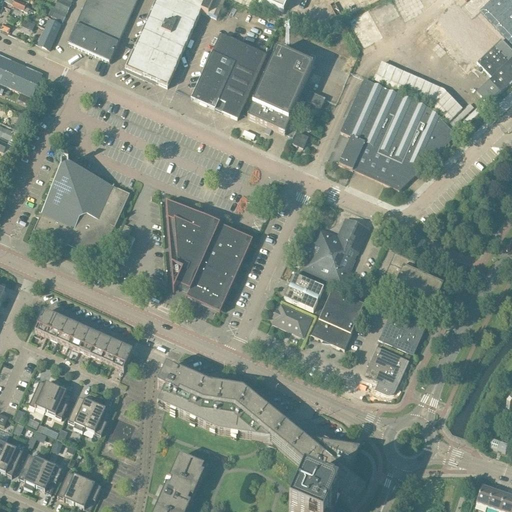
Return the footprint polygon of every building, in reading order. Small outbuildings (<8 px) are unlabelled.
[(66,16),(71,5),(62,1),(59,0),(55,10),(55,11),(66,16)] [(110,65),(138,0),(87,0),(67,46),(110,65)] [(167,90),(201,14),(217,21),(225,3),(218,0),(157,0),(125,71),(167,90)] [(251,0),(283,13),(289,0),(251,0)] [(511,0),(492,0),(479,12),(511,46),(511,0)] [(18,10),(21,4),(15,1),(14,3),(12,7),(18,10)] [(24,13),(26,7),(21,4),(18,10),(24,13)] [(63,24),(66,16),(55,11),(52,19),(63,24)] [(49,52),(60,29),(48,24),(38,47),(49,52)] [(9,34),(11,29),(3,26),(1,30),(9,34)] [(237,122),(269,52),(261,48),(258,54),(220,37),(191,101),(237,122)] [(511,53),(501,42),(497,47),(478,66),(491,80),(477,94),(489,107),(511,83),(511,53)] [(290,120),(313,69),(277,53),(253,108),(247,120),(285,137),(292,121),(290,120)] [(0,85),(10,63),(0,58),(0,85)] [(15,93),(26,70),(10,63),(0,85),(0,86),(6,89),(11,91),(15,93)] [(32,100),(42,78),(26,70),(15,93),(32,100)] [(448,143),(453,137),(455,139),(456,139),(430,112),(364,82),(340,136),(351,140),(338,167),(352,174),(353,171),(384,185),(383,187),(399,194),(433,161),(432,159),(448,143)] [(6,89),(3,96),(12,100),(15,93),(11,91),(6,89)] [(321,110),(325,101),(309,94),(305,103),(321,110)] [(311,133),(315,123),(310,121),(306,131),(311,133)] [(0,129),(0,140),(10,145),(14,136),(3,131),(3,130),(0,129)] [(303,151),(307,143),(308,140),(297,136),(292,147),(303,151)] [(0,153),(9,157),(13,149),(0,143),(0,153)] [(114,230),(129,196),(63,166),(33,233),(67,248),(68,244),(83,251),(88,248),(90,252),(91,251),(91,250),(98,247),(99,248),(100,248),(98,244),(104,242),(111,228),(114,230)] [(219,316),(252,243),(165,204),(173,295),(219,316)] [(343,289),(368,233),(346,223),(338,241),(320,234),(314,249),(308,246),(305,254),(310,256),(304,271),(343,289)] [(443,286),(412,272),(415,265),(395,256),(383,281),(380,279),(374,292),(411,308),(414,301),(433,309),(443,286)] [(313,314),(323,290),(294,277),(283,301),(313,314)] [(378,296),(362,289),(357,300),(374,307),(378,296)] [(351,336),(364,307),(332,293),(319,322),(318,321),(311,338),(345,353),(352,337),(351,336)] [(302,339),(310,321),(281,309),(279,314),(278,313),(275,321),(273,326),(302,339)] [(412,356),(425,328),(393,314),(381,342),(412,356)] [(46,340),(55,320),(43,315),(39,326),(35,335),(46,340)] [(57,345),(66,325),(55,320),(46,340),(57,345)] [(68,350),(77,330),(66,325),(57,345),(68,350)] [(79,355),(88,335),(77,330),(68,350),(79,355)] [(90,359),(99,340),(88,335),(79,355),(90,359)] [(101,364),(110,345),(99,340),(90,359),(101,364)] [(112,369),(121,350),(110,345),(101,364),(112,369)] [(123,374),(132,355),(121,350),(112,369),(123,374)] [(377,350),(376,353),(366,376),(375,380),(374,383),(384,387),(385,384),(394,388),(405,362),(377,350)] [(332,511),(338,500),(352,511),(366,494),(347,480),(359,454),(336,450),(305,445),(243,394),(208,389),(166,370),(157,389),(164,392),(157,408),(218,436),(270,444),(276,449),(260,484),(261,484),(253,501),(247,511),(332,511)] [(45,415),(56,391),(55,391),(55,392),(46,388),(46,387),(45,386),(45,387),(40,385),(40,384),(39,384),(28,408),(29,408),(30,407),(35,409),(34,410),(35,411),(36,410),(45,414),(44,415),(45,415)] [(391,400),(396,389),(388,386),(386,389),(388,390),(385,397),(391,400)] [(61,422),(72,398),(71,398),(71,399),(66,397),(66,396),(65,395),(65,396),(56,392),(56,391),(45,415),(46,414),(55,418),(54,419),(55,420),(56,419),(61,421),(60,422),(61,422)] [(84,433),(95,408),(94,408),(94,409),(85,405),(85,404),(84,404),(84,405),(79,403),(79,401),(78,401),(68,425),(69,426),(69,425),(74,427),(74,428),(75,428),(73,432),(82,436),(83,432),(84,433)] [(101,440),(111,416),(110,415),(110,416),(105,414),(105,413),(104,413),(104,414),(95,410),(95,409),(95,408),(84,433),(85,433),(85,432),(94,436),(94,437),(95,436),(100,438),(100,440),(101,440)] [(33,451),(37,442),(33,440),(29,450),(33,451)] [(508,447),(497,443),(493,442),(491,441),(488,450),(497,453),(501,454),(505,456),(508,447)] [(11,480),(22,456),(21,456),(21,457),(16,454),(16,453),(15,453),(17,450),(8,446),(6,449),(0,461),(0,473),(5,476),(4,477),(5,477),(6,476),(11,479),(10,480),(11,480)] [(73,457),(75,451),(69,448),(66,454),(73,457)] [(187,511),(207,469),(180,457),(166,488),(164,487),(157,502),(159,503),(155,511),(187,511)] [(34,490),(45,466),(44,466),(46,463),(37,459),(36,462),(35,462),(34,463),(29,460),(29,459),(18,483),(19,483),(19,482),(24,485),(24,486),(25,486),(23,489),(32,493),(34,490)] [(51,498),(61,474),(61,473),(60,474),(55,472),(55,471),(54,470),(54,472),(45,468),(45,466),(34,490),(35,491),(35,489),(44,493),(44,495),(45,495),(45,494),(50,496),(50,497),(51,498)] [(73,508),(84,484),(83,485),(74,481),(75,479),(74,479),(73,480),(68,478),(69,477),(68,476),(57,501),(58,501),(58,500),(63,502),(63,503),(64,504),(64,503),(73,507),(73,508)] [(91,511),(101,491),(100,491),(99,492),(94,490),(95,488),(94,488),(93,489),(84,485),(85,484),(84,484),(73,508),(74,508),(74,507),(83,511),(82,511),(84,511),(85,511),(91,511)] [(488,510),(494,493),(482,489),(476,506),(488,510)] [(493,511),(499,511),(505,497),(494,493),(488,510),(493,511)] [(511,511),(511,499),(505,497),(499,511),(511,511)]
